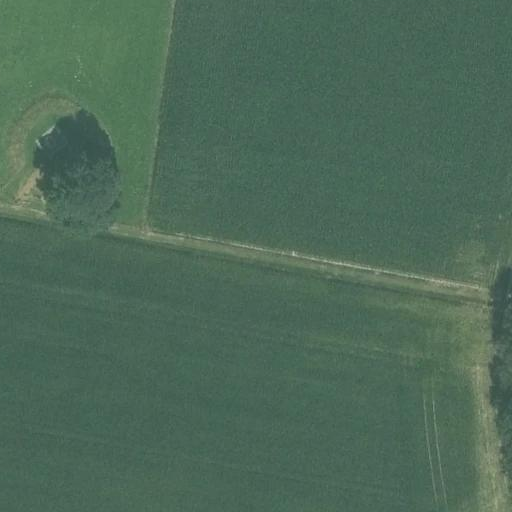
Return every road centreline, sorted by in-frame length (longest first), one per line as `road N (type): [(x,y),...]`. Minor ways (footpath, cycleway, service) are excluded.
road 1 (track): [(0,202),(511,297)]
road 2 (unclassified): [(511,458),(502,364),(511,277)]
